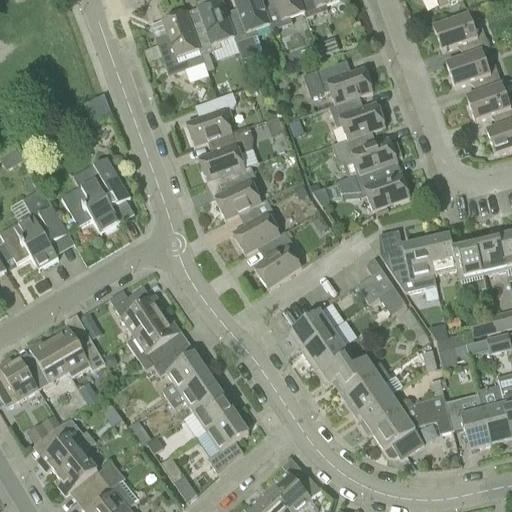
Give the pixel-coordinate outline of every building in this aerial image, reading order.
[(270,36),(271,36),(258,0),(232,0),(239,20),(228,24),(221,4),(220,4),(243,68),(259,62),(261,56),(256,41),(257,41),(255,35),(268,30),(270,36)] [(306,23),(297,0),(271,0),(274,7),(263,11),(258,0),(271,36),(292,28),(290,22),(303,17),(305,23),(306,23)] [(325,9),(339,4),(337,0),(297,0),(306,23),(327,15),(325,9)] [(459,0),(417,0),(418,2),(421,0),(432,0),(439,12),(460,2),(459,0)] [(193,36),(186,17),(185,17),(203,68),(204,68),(201,60),(222,53),(220,48),(233,43),(242,68),(243,68),(220,4),(211,7),(209,2),(195,7),(204,32),(193,36)] [(185,17),(183,18),(181,12),(167,17),(169,23),(162,25),(169,45),(157,49),(166,76),(172,79),(203,68),(185,17)] [(481,34),(475,37),(468,19),(432,32),(441,57),(461,50),(465,61),(489,53),(481,34)] [(319,61),(338,54),(334,43),(315,50),(318,58),(319,61)] [(304,64),(318,58),(315,50),(301,55),(304,64)] [(481,56),(489,53),(465,61),(445,68),(454,93),(474,86),(477,97),(500,90),(499,88),(501,87),(494,70),(488,73),(481,56)] [(316,76),(303,81),(310,102),(323,98),(328,96),(333,110),(372,97),(364,73),(344,80),(340,68),(321,74),(316,76)] [(94,94),(100,92),(94,77),(89,79),(94,94)] [(511,102),(505,105),(500,90),(477,97),(465,102),(474,127),(494,120),(498,131),(485,135),(486,135),(498,131),(511,126),(511,102)] [(352,104),(372,97),(333,110),(328,112),(335,133),(340,131),(345,145),(331,150),(331,151),(385,132),(376,109),(356,116),(352,104)] [(233,113),(236,108),(233,98),(224,101),(201,109),(205,122),(185,129),(194,152),(231,138),(226,124),(231,122),(229,114),(233,113)] [(91,129),(110,118),(104,99),(84,110),(91,129)] [(511,154),(511,126),(498,131),(486,135),(494,160),(511,154)] [(248,156),(251,141),(248,132),(231,138),(194,152),(213,145),(218,156),(198,164),(206,187),(244,173),(239,159),(248,156)] [(365,139),(385,132),(331,151),(339,172),(342,170),(347,184),(337,188),(397,167),(396,163),(401,161),(396,147),(391,149),(389,144),(369,151),(365,139)] [(14,153),(0,161),(0,163),(6,173),(21,165),(14,153)] [(78,192),(61,202),(68,215),(78,232),(91,224),(100,239),(120,228),(111,213),(125,205),(130,202),(106,162),(89,172),(95,182),(78,192)] [(377,174),(397,167),(337,188),(343,204),(360,203),(366,201),(371,216),(410,202),(401,179),(381,186),(377,174)] [(260,191),(250,171),(244,173),(206,187),(207,187),(226,180),(233,194),(214,203),(224,225),(266,205),(266,204),(260,207),(254,194),(260,191)] [(301,189),(293,193),(297,202),(306,198),(301,189)] [(321,211),(329,206),(324,193),(319,195),(319,194),(312,197),(312,198),(321,211)] [(68,238),(58,221),(42,194),(23,204),(31,220),(0,238),(0,241),(4,247),(13,263),(16,269),(30,261),(38,275),(58,264),(49,248),(53,245),(54,247),(68,238)] [(272,227),(276,225),(266,205),(224,225),(225,225),(243,216),(250,228),(232,238),(244,260),(285,237),(284,237),(278,240),(272,227)] [(320,238),(328,232),(320,219),(311,224),(320,238)] [(298,256),(286,239),(285,237),(244,260),(263,250),(270,262),(253,273),(267,294),(301,272),(293,259),(298,256)] [(506,275),(511,274),(511,238),(498,241),(506,275)] [(475,247),(452,252),(449,240),(449,241),(461,293),(473,290),(473,293),(477,295),(485,294),(483,285),(482,285),(481,281),(483,281),(475,247)] [(461,293),(449,241),(425,246),(433,280),(456,275),(461,293)] [(483,281),(506,275),(498,241),(475,247),(483,281)] [(433,280),(425,246),(401,251),(403,260),(387,265),(384,268),(403,298),(435,291),(433,280)] [(0,253),(7,266),(13,263),(4,247),(0,249),(0,253)] [(381,274),(374,264),(365,271),(371,280),(381,274)] [(380,302),(393,293),(381,274),(371,280),(356,290),(368,308),(379,301),(380,302)] [(155,300),(148,305),(140,293),(122,306),(117,299),(108,304),(116,318),(118,317),(121,323),(120,323),(133,342),(162,322),(158,315),(163,312),(155,300)] [(406,310),(399,300),(393,293),(380,302),(392,320),(406,310)] [(408,335),(418,328),(408,314),(399,320),(408,335)] [(496,337),(511,332),(511,315),(492,320),(493,326),(496,337)] [(331,334),(319,316),(288,337),(301,355),(331,334)] [(496,337),(493,326),(492,320),(469,327),(473,345),(474,345),(473,343),(496,337)] [(457,321),(446,323),(449,334),(460,331),(457,321)] [(171,325),(166,328),(162,322),(133,342),(126,347),(146,377),(152,372),(171,359),(164,348),(180,337),(171,325)] [(452,341),(447,342),(448,343),(450,353),(452,353),(453,353),(464,350),(474,348),(473,345),(469,327),(467,327),(469,336),(452,341)] [(417,349),(427,342),(418,328),(408,335),(417,349)] [(91,345),(79,352),(66,331),(54,338),(57,343),(50,347),(68,377),(71,382),(89,371),(92,376),(105,369),(91,345)] [(313,373),(343,352),(331,334),(301,355),(313,373)] [(498,342),(485,345),(488,354),(489,359),(510,354),(506,340),(498,342)] [(436,345),(435,346),(438,357),(450,353),(448,343),(447,342),(436,345)] [(467,360),(488,354),(485,345),(474,348),(474,345),(473,345),(474,348),(464,350),(467,360)] [(50,347),(43,351),(41,346),(28,353),(41,375),(30,381),(20,365),(37,395),(68,377),(50,347)] [(455,363),(467,360),(464,350),(453,353),(455,363)] [(366,362),(355,369),(343,352),(313,373),(325,391),(367,363),(366,362)] [(425,374),(435,372),(432,356),(422,358),(425,374)] [(193,358),(180,367),(174,357),(171,359),(152,372),(160,383),(166,379),(172,389),(161,396),(168,405),(207,378),(193,358)] [(379,368),(373,372),(367,363),(325,391),(332,387),(344,404),(385,376),(379,368)] [(20,365),(13,369),(10,364),(0,369),(0,374),(10,393),(0,398),(0,402),(6,413),(37,395),(20,365)] [(383,389),(390,384),(385,376),(344,404),(356,422),(390,399),(383,389)] [(191,418),(221,398),(207,378),(168,405),(173,414),(184,407),(191,418)] [(433,404),(443,401),(439,385),(429,388),(433,404)] [(511,445),(497,389),(476,395),(477,401),(490,450),(511,445)] [(511,396),(500,400),(511,445),(511,444),(511,396)] [(205,438),(234,418),(221,398),(191,418),(205,438)] [(404,404),(397,409),(390,399),(356,422),(368,440),(413,410),(410,405),(404,404)] [(452,436),(447,417),(443,401),(433,404),(415,408),(413,410),(368,440),(371,438),(384,456),(384,455),(388,460),(396,462),(397,460),(400,464),(423,449),(414,435),(421,431),(436,427),(439,439),(452,436)] [(477,401),(445,409),(447,417),(452,436),(463,433),(469,456),(490,450),(477,401)] [(235,447),(248,438),(234,418),(205,438),(218,456),(207,464),(217,480),(242,458),(235,447)] [(86,437),(83,439),(70,423),(59,431),(48,440),(56,450),(37,466),(46,477),(51,473),(56,479),(83,457),(94,447),(86,437)] [(140,451),(150,444),(137,425),(128,432),(140,451)] [(41,429),(26,437),(34,451),(48,440),(41,429)] [(152,458),(162,452),(155,441),(146,448),(152,458)] [(111,467),(98,476),(83,457),(56,479),(60,485),(56,489),(65,500),(84,485),(93,495),(117,475),(111,467)] [(174,489),(184,482),(170,461),(160,469),(174,489)] [(118,488),(123,484),(117,475),(93,495),(101,506),(92,511),(128,511),(133,507),(118,488)] [(288,479),(268,496),(282,511),(316,511),(310,505),(320,496),(308,482),(298,491),(288,479)] [(282,511),(268,496),(250,511),(282,511)]
